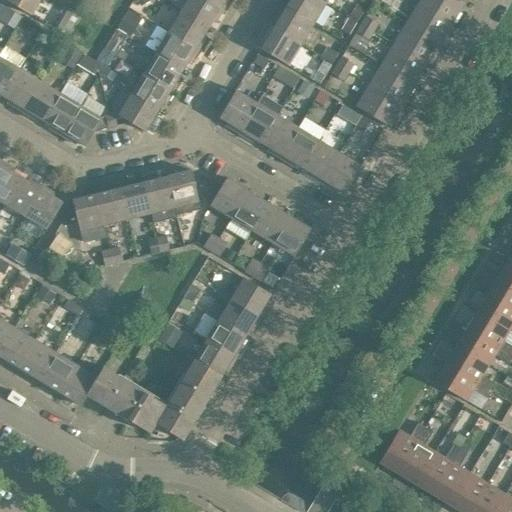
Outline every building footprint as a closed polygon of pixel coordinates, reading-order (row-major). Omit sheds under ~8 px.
[(7,0),(31,14),(39,0),(7,0)] [(212,20),(215,22),(224,9),(209,0),(187,0),(181,11),(208,27),(212,20)] [(228,0),(209,0),(224,9),(228,0)] [(290,0),(286,6),(314,23),(326,2),(322,0),(290,0)] [(420,0),(419,2),(452,22),(465,1),(463,0),(420,0)] [(406,23),(440,43),(452,22),(419,2),(406,23)] [(357,3),(350,14),(358,20),(366,8),(357,3)] [(282,13),(279,11),(271,25),(301,43),(314,23),(286,6),(282,13)] [(65,7),(54,26),(62,30),(73,12),(65,7)] [(131,33),(142,15),(129,7),(118,25),(131,33)] [(15,11),(7,24),(14,29),(16,26),(22,17),(22,16),(15,11)] [(207,36),(204,34),(208,27),(181,11),(169,31),(199,50),(207,36)] [(379,23),(366,15),(361,24),(374,31),(379,23)] [(22,17),(16,26),(27,32),(33,23),(22,17)] [(348,17),(341,29),(350,33),(357,22),(348,17)] [(394,43),(427,63),(440,43),(406,23),(394,43)] [(356,32),(369,39),(374,31),(361,24),(356,32)] [(263,38),(266,40),(261,48),(288,65),(301,43),(271,25),(263,38)] [(117,28),(105,48),(113,53),(116,48),(119,49),(128,35),(117,28)] [(187,61),(191,63),(199,50),(169,31),(156,52),(183,68),(187,61)] [(427,63),(394,43),(382,64),(415,84),(427,63)] [(62,58),(75,66),(82,53),(69,45),(62,58)] [(327,45),(321,55),(333,63),(339,53),(327,45)] [(182,77),(179,75),(183,68),(156,52),(144,72),(174,91),(182,77)] [(77,64),(93,74),(98,66),(97,61),(84,53),(77,64)] [(259,54),(254,62),(265,69),(270,61),(259,54)] [(0,93),(3,95),(19,68),(0,56),(0,93)] [(354,64),(341,57),(336,65),(349,72),(354,64)] [(324,60),(317,70),(326,75),(332,65),(324,60)] [(415,84),(382,64),(369,84),(403,105),(415,84)] [(280,65),(273,76),(284,82),(290,72),(280,65)] [(332,73),(344,80),(349,72),(336,65),(332,73)] [(108,67),(103,75),(113,81),(118,73),(108,67)] [(10,99),(8,103),(21,111),(40,80),(19,68),(3,95),(10,99)] [(163,103),(166,104),(174,91),(144,72),(131,93),(158,109),(163,103)] [(118,73),(113,81),(119,85),(124,77),(118,73)] [(35,119),(37,116),(44,120),(60,93),(40,80),(21,111),(35,119)] [(305,80),(300,89),(310,95),(315,86),(305,80)] [(356,106),(389,126),(403,105),(369,84),(356,106)] [(219,117),(227,122),(225,125),(239,133),(257,103),(236,90),(219,117)] [(321,90),(315,99),(324,105),(330,95),(321,90)] [(51,124),(49,127),(62,136),(81,105),(60,93),(44,120),(51,124)] [(118,114),(145,131),(158,109),(131,93),(118,114)] [(253,141),(254,138),(261,142),(278,115),(282,108),(262,95),(257,103),(239,133),(253,141)] [(343,104),(338,114),(345,118),(350,108),(343,104)] [(76,144),(78,141),(86,146),(102,118),(81,105),(62,136),(76,144)] [(104,113),(108,127),(117,125),(114,111),(104,113)] [(268,146),(267,150),(280,158),(298,127),(278,115),(261,142),(268,146)] [(362,115),(356,125),(364,130),(370,120),(362,115)] [(294,166),(296,163),(303,167),(319,140),(298,127),(280,158),(294,166)] [(310,171),(308,174),(321,183),(340,152),(319,140),(303,167),(310,171)] [(335,191),(337,188),(345,192),(361,165),(340,152),(321,183),(335,191)] [(14,172),(16,169),(2,160),(0,163),(0,200),(4,203),(21,176),(14,172)] [(201,208),(191,170),(167,176),(176,215),(201,208)] [(30,177),(28,180),(21,176),(4,203),(25,216),(43,185),(30,177)] [(177,217),(176,215),(167,176),(144,181),(151,213),(154,223),(177,217)] [(220,187),(213,200),(210,205),(231,218),(248,190),(226,177),(220,187)] [(151,213),(144,181),(120,187),(128,218),(151,213)] [(220,187),(212,182),(205,195),(213,200),(220,187)] [(47,229),(63,201),(55,197),(57,194),(43,185),(25,216),(47,229)] [(128,218),(120,187),(97,193),(105,224),(128,218)] [(252,230),(269,203),(248,190),(231,218),(252,230)] [(72,199),(80,230),(105,224),(97,193),(72,199)] [(273,242),(289,215),(269,203),(252,230),(273,242)] [(294,255),(311,228),(289,215),(273,242),(294,255)] [(58,233),(49,247),(63,257),(73,243),(58,233)] [(211,233),(204,246),(212,251),(219,238),(211,233)] [(170,249),(166,235),(157,237),(161,251),(170,249)] [(148,240),(152,254),(161,251),(157,237),(148,240)] [(220,255),(227,243),(219,238),(212,251),(220,255)] [(13,245),(7,255),(22,264),(28,255),(13,245)] [(123,261),(120,247),(111,249),(114,263),(123,261)] [(102,251),(105,265),(114,263),(111,249),(102,251)] [(511,258),(510,257),(499,275),(511,283),(511,258)] [(9,264),(0,258),(0,270),(4,272),(9,264)] [(252,258),(245,270),(253,275),(260,263),(252,258)] [(261,280),(268,268),(260,263),(253,275),(261,280)] [(20,273),(13,283),(24,289),(30,279),(20,273)] [(511,283),(499,275),(488,293),(511,307),(511,283)] [(271,293),(244,277),(231,298),(261,317),(269,303),(266,301),(271,293)] [(192,283),(184,297),(193,302),(201,289),(192,283)] [(42,284),(35,296),(49,304),(56,293),(42,284)] [(511,307),(488,293),(478,310),(510,330),(511,325),(511,307)] [(250,329),(253,330),(261,317),(231,298),(218,319),(246,335),(250,329)] [(83,308),(68,299),(64,306),(79,314),(83,308)] [(478,310),(467,328),(499,347),(503,350),(508,342),(511,345),(511,331),(510,330),(478,310)] [(0,351),(15,327),(0,318),(0,351)] [(245,344),(241,342),(246,335),(218,319),(206,340),(236,358),(245,344)] [(169,322),(159,337),(174,346),(183,331),(169,322)] [(110,325),(104,335),(115,341),(121,331),(110,325)] [(0,355),(5,358),(3,362),(17,370),(35,339),(15,327),(0,351),(0,355)] [(467,328),(457,345),(489,365),(499,347),(467,328)] [(31,378),(32,375),(39,379),(56,352),(35,339),(17,370),(31,378)] [(225,370),(228,372),(236,358),(206,340),(193,360),(221,377),(225,370)] [(511,345),(508,342),(503,350),(511,354),(511,345)] [(457,345),(446,363),(482,385),(487,377),(482,375),(489,365),(457,345)] [(511,354),(503,350),(499,357),(509,363),(511,357),(511,354)] [(46,383),(44,386),(58,395),(76,364),(56,352),(39,379),(46,383)] [(128,421),(129,419),(150,432),(156,423),(183,439),(196,418),(197,419),(210,397),(209,397),(221,377),(193,360),(166,405),(103,366),(97,377),(87,394),(88,394),(108,406),(107,408),(128,421)] [(446,363),(435,381),(467,400),(474,389),(478,392),(482,385),(446,363)] [(81,404),(88,394),(87,394),(97,377),(76,364),(58,395),(72,403),(73,400),(81,404)] [(487,377),(482,385),(492,391),(497,383),(487,377)] [(482,385),(478,392),(488,398),(492,391),(482,385)] [(418,422),(412,432),(420,437),(426,427),(418,422)] [(426,427),(420,437),(427,441),(433,431),(426,427)] [(399,429),(380,461),(398,473),(418,441),(420,437),(412,432),(410,436),(399,429)] [(511,433),(509,431),(503,441),(510,446),(511,442),(511,433)] [(458,432),(452,442),(453,443),(461,448),(467,437),(458,432)] [(418,441),(398,473),(416,483),(435,451),(418,441)] [(453,443),(447,453),(455,457),(461,448),(453,443)] [(461,448),(455,457),(462,462),(468,452),(461,448)] [(435,451),(416,483),(433,494),(455,457),(447,453),(445,457),(435,451)] [(455,457),(433,494),(451,504),(470,472),(459,466),(462,462),(455,457)] [(470,472),(451,504),(463,511),(469,511),(487,483),(470,472)] [(487,483),(469,511),(493,511),(505,493),(487,483)] [(511,511),(511,497),(505,493),(493,511),(511,511)]
